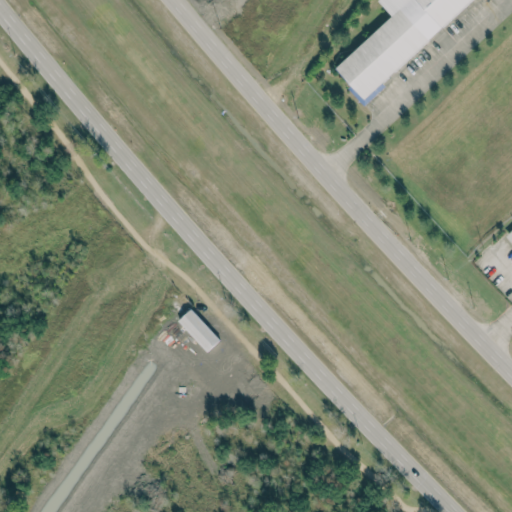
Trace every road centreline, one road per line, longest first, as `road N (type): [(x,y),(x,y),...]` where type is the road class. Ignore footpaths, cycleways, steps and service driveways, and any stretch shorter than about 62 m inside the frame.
road 1 (primary): [(0,11),(145,184),(456,511)]
road 2 (primary): [(511,370),(170,0)]
